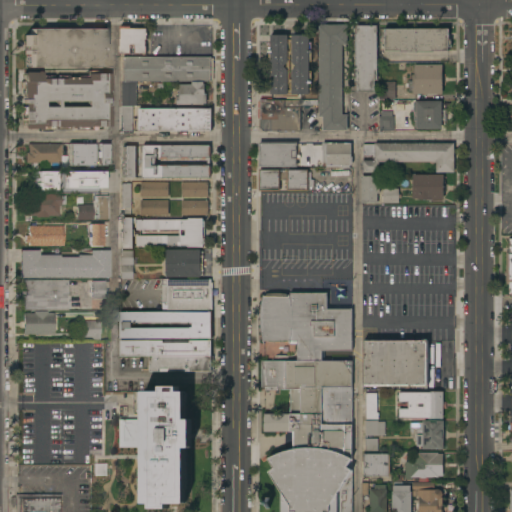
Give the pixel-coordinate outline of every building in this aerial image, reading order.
[(319,25),(347,25),(347,45),(342,45),(342,115),(347,115),(347,130),(323,130),(323,116),(319,116),(319,25)] [(356,82),(354,82),(355,33),(356,33),(356,25),(377,25),(377,80),(375,80),(375,91),(356,91),(356,82)] [(135,53),(135,45),(130,45),(130,54),(119,54),(119,46),(120,46),(120,39),(120,26),(137,26),(137,28),(147,28),(147,39),(145,39),(145,46),(146,46),(146,53),(135,53)] [(107,28),(107,66),(29,67),(29,54),(24,54),(24,35),(28,35),(28,28),(107,28)] [(449,29),(449,38),(448,38),(448,39),(451,39),(451,47),(448,47),(448,50),(432,50),(432,51),(401,52),(401,50),(385,50),(385,47),(382,47),(382,39),(385,39),(385,38),(384,38),(384,29),(449,29)] [(271,91),(269,91),(268,42),(270,42),(270,35),(288,35),(288,36),(292,36),(292,35),(309,35),(309,42),(311,42),(311,61),(308,61),(308,71),(311,71),(311,91),(309,91),(309,94),(292,94),(292,93),(288,93),(288,94),(271,94),(271,91)] [(211,57),(211,82),(124,81),(124,57),(211,57)] [(412,94),(412,91),(409,91),(409,80),(412,80),(412,74),(414,74),(414,64),(442,64),(442,94),(412,94)] [(109,91),(106,91),(106,95),(108,95),(108,110),(109,110),(109,126),(99,126),(99,129),(75,129),(75,127),(68,127),(68,129),(56,129),(56,126),(52,126),(52,129),(40,129),(40,128),(39,128),(39,129),(36,129),(36,128),(23,128),(23,118),(20,118),(20,106),(22,106),(22,94),(20,94),(20,82),(22,82),(22,73),(23,73),(23,72),(35,71),(39,71),(39,72),(40,71),(40,78),(56,78),(56,75),(66,75),(66,77),(69,77),(69,76),(73,76),(73,77),(86,77),(86,73),(109,73),(109,91)] [(395,100),(379,100),(379,81),(395,81),(395,100)] [(122,82),(136,82),(136,106),(122,106),(122,82)] [(176,105),(176,96),(179,96),(179,84),(192,84),(192,82),(203,82),(203,84),(205,84),(205,93),(206,93),(206,103),(204,103),(204,104),(176,105)] [(260,99),(266,99),(266,100),(300,100),(300,131),(265,131),(265,132),(263,132),(261,131),(260,129),(260,99)] [(416,129),(416,126),(413,126),(413,101),(441,101),(441,109),(446,109),(446,120),(441,120),(441,129),(416,129)] [(121,106),(132,106),(132,131),(121,131),(121,106)] [(211,109),(211,131),(197,131),(197,132),(191,132),(191,131),(138,131),(138,108),(211,109)] [(393,131),(380,131),(377,126),(377,112),(392,112),(392,116),(393,116),(393,131)] [(258,167),(258,142),(297,142),(297,145),(296,145),(296,164),(297,164),(297,167),(258,167)] [(379,161),(379,172),(362,172),(362,160),(372,160),(372,156),(363,156),(363,144),(374,145),(374,142),(454,143),(454,172),(436,172),(436,162),(379,161)] [(60,143),(60,162),(25,162),(25,152),(27,152),(27,143),(60,143)] [(93,143),(93,165),(68,165),(68,143),(93,143)] [(107,165),(98,165),(98,143),(107,143),(107,165)] [(351,157),(352,157),(352,164),(351,164),(351,165),(350,165),(350,168),(323,167),(323,163),(322,163),(322,143),(351,143),(351,157)] [(122,146),(134,146),(134,145),(137,145),(137,178),(135,178),(135,177),(122,177),(122,146)] [(210,145),(210,178),(142,178),(142,145),(210,145)] [(259,191),(259,169),(280,169),(280,170),(287,170),(287,169),(313,169),(313,188),(308,188),(308,191),(287,191),(287,180),(280,179),(280,191),(259,191)] [(54,171),(54,184),(53,184),(53,190),(35,190),(35,182),(36,182),(36,171),(54,171)] [(102,171),(102,187),(63,187),(63,171),(102,171)] [(413,199),(412,174),(443,174),(443,180),(444,180),(444,193),(443,193),(443,199),(413,199)] [(361,176),(377,176),(377,186),(379,186),(380,193),(377,193),(377,203),(361,203),(361,176)] [(140,197),(140,182),(168,182),(168,197),(140,197)] [(182,197),(182,182),(208,182),(208,197),(182,197)] [(121,183),(131,183),(131,203),(133,203),(133,208),(121,208),(121,183)] [(399,188),(399,203),(383,203),(383,188),(399,188)] [(47,215),(47,217),(35,217),(35,215),(22,215),(21,202),(26,202),(26,194),(59,194),(59,195),(64,195),(64,204),(59,204),(59,205),(57,205),(58,215),(47,215)] [(107,218),(94,218),(94,214),(96,214),(96,199),(94,199),(94,195),(107,195),(107,218)] [(140,215),(140,200),(168,200),(168,215),(140,215)] [(182,215),(182,200),(208,200),(208,215),(182,215)] [(92,204),(92,219),(75,219),(75,204),(92,204)] [(121,218),(136,218),(136,220),(136,223),(133,223),(133,230),(134,230),(134,233),(133,233),(133,249),(121,249),(121,218)] [(188,220),(188,218),(202,218),(202,221),(204,221),(204,245),(203,245),(203,247),(188,247),(188,246),(137,246),(137,236),(185,236),(185,230),(136,230),(136,223),(136,220),(188,220)] [(102,245),(89,245),(88,223),(102,223),(102,245)] [(28,245),(28,242),(24,242),(24,235),(27,235),(27,227),(28,227),(28,225),(63,225),(62,246),(28,245)] [(166,277),(166,249),(200,249),(200,251),(203,251),(203,274),(200,274),(200,277),(166,277)] [(19,277),(19,250),(37,250),(37,255),(58,255),(58,257),(76,257),(76,255),(89,255),(89,250),(108,250),(108,277),(19,277)] [(121,250),(134,250),(134,279),(121,279),(121,250)] [(21,309),(21,279),(65,279),(65,295),(69,295),(69,308),(65,308),(65,309),(21,309)] [(162,309),(162,279),(211,279),(211,282),(213,282),(213,299),(212,299),(212,310),(162,309)] [(103,280),(103,296),(90,296),(90,280),(103,280)] [(264,414),(291,414),(291,389),(286,389),(277,389),(277,390),(264,390),(264,387),(261,387),(261,361),(297,361),(297,341),(263,341),(262,334),(261,325),(261,316),(261,307),(264,296),(266,294),(274,293),(283,293),(286,294),(290,297),(290,293),(327,293),(327,309),(352,309),(352,350),(322,350),(322,361),(351,361),(351,511),(281,511),(281,492),(268,472),(274,468),(268,459),(275,455),(282,452),(291,450),(293,449),(293,432),(290,432),(290,431),(264,432),(264,414)] [(22,334),(22,313),(32,313),(32,311),(46,310),(46,312),(53,312),(53,334),(22,334)] [(214,313),(214,322),(211,322),(211,328),(214,328),(214,337),(212,337),(212,339),(208,339),(208,338),(120,338),(120,312),(208,312),(208,311),(212,311),(212,313),(214,313)] [(79,337),(79,325),(82,325),(82,320),(99,320),(99,339),(91,339),(91,337),(79,337)] [(120,356),(120,340),(211,341),(211,356),(150,356),(120,356)] [(427,341),(427,387),(364,387),(364,341),(427,341)] [(213,356),(213,371),(150,371),(150,356),(211,356),(213,356)] [(143,391),(161,391),(161,386),(178,386),(178,391),(185,391),(185,419),(191,419),(191,447),(186,447),(186,503),(167,503),(167,508),(150,508),(150,503),(143,503),(143,448),(118,448),(118,420),(143,420),(143,391)] [(443,392),(443,418),(399,418),(399,409),(408,409),(408,401),(399,401),(399,392),(443,392)] [(365,393),(376,393),(376,413),(378,413),(378,419),(365,419),(365,393)] [(366,451),(365,421),(385,421),(386,435),(385,435),(385,437),(382,437),(382,436),(377,436),(377,451),(366,451)] [(423,449),(423,446),(417,446),(417,429),(409,429),(409,423),(423,423),(423,421),(443,421),(443,449),(423,449)] [(405,462),(415,462),(415,458),(417,458),(417,453),(438,452),(438,454),(443,454),(443,477),(427,477),(425,478),(421,478),(419,477),(412,478),(412,479),(405,479),(405,462)] [(363,454),(390,454),(390,476),(364,476),(363,454)] [(392,511),(392,492),(393,492),(393,486),(394,486),(394,482),(402,482),(402,486),(410,486),(410,491),(411,491),(411,511),(392,511)] [(434,483),(434,490),(437,489),(441,490),(443,494),(443,511),(418,511),(418,490),(412,490),(412,483),(434,483)] [(371,489),(371,485),(385,485),(385,489),(386,489),(386,511),(369,511),(369,489),(371,489)] [(14,511),(14,505),(10,505),(10,496),(14,496),(14,494),(60,494),(60,511),(14,511)]
